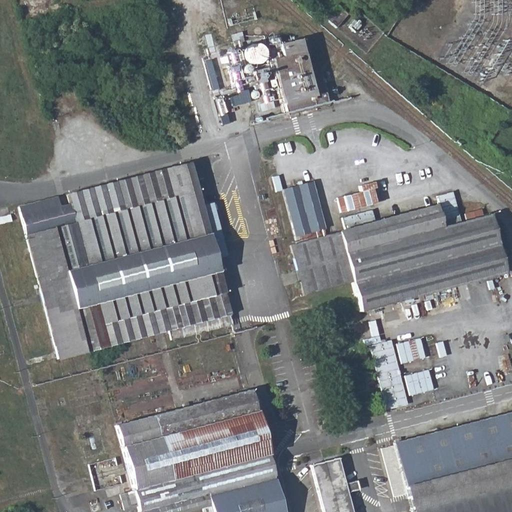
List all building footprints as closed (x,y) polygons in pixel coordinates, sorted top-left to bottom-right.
[(265,36),(232,45),(254,126),(327,105),(316,65),(304,68),(300,53),(285,57),(282,47),(269,50),(265,36)] [(63,225),(58,208),(55,198),(17,208),(58,358),(167,329),(170,340),(230,323),(186,163),(66,195),(69,205),(74,222),(63,225)] [(281,191),(293,236),(320,229),(323,228),(311,184),(281,191)] [(336,196),(340,211),(377,202),(373,187),(336,196)] [(438,194),(442,210),(455,207),(452,191),(438,194)] [(69,205),(58,208),(63,225),(74,222),(69,205)] [(294,243),(289,245),(303,299),(349,287),(357,317),(481,284),(505,278),(488,215),(482,216),(439,228),(433,207),(373,223),(370,211),(341,218),(344,230),(322,236),(294,243)] [(320,229),(293,236),(294,243),(322,236),(320,229)] [(395,342),(401,362),(425,356),(420,336),(395,342)] [(390,339),(369,344),(386,409),(407,403),(390,339)] [(409,395),(434,388),(428,367),(404,374),(409,395)] [(127,469),(133,491),(137,506),(138,511),(181,511),(197,508),(202,508),(202,511),(280,511),(247,389),(115,424),(127,469)] [(391,442),(409,511),(511,511),(511,410),(478,419),(391,442)] [(305,463),(317,511),(349,511),(334,456),(305,463)] [(137,506),(133,491),(127,493),(130,507),(137,506)]
